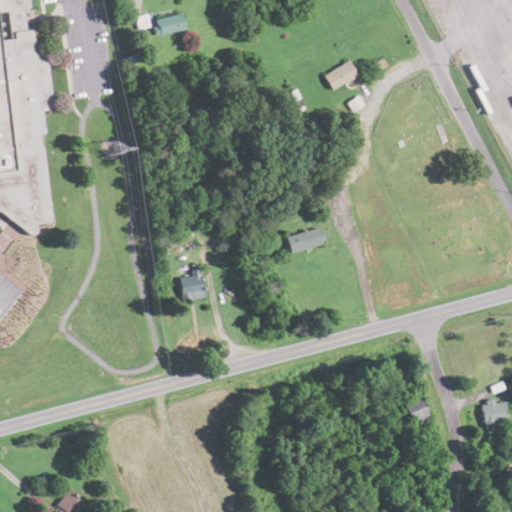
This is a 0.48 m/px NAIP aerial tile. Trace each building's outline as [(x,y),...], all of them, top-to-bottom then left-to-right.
[(0,0),(0,213),(25,233),(29,237),(33,237),(34,236),(36,233),(37,231),(36,226),(37,224),(51,223),(41,146),(40,147),(39,134),(44,133),(42,110),(53,109),(46,53),(35,53),(33,31),(15,33),(16,40),(0,41),(0,14),(7,14),(10,36),(13,36),(12,28),(25,27),(23,9),(30,9),(28,0),(0,0)] [(181,29),(178,12),(151,17),(154,34),(181,29)] [(319,73),(326,89),(354,77),(347,61),(319,73)] [(314,226),(282,238),(288,254),(320,242),(314,226)] [(187,270),(188,276),(176,276),(178,300),(201,298),(198,269),(187,270)] [(400,404),(407,423),(425,416),(418,397),(400,404)] [(492,428),(491,421),(505,420),(503,399),(477,402),(481,430),(492,428)] [(80,505),(63,493),(50,511),(77,511),(76,511),(80,505)]
